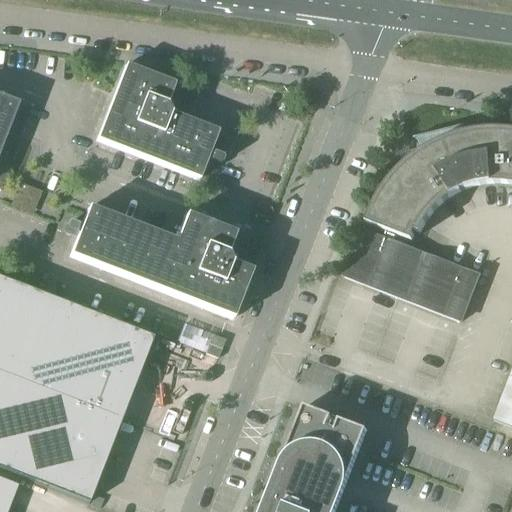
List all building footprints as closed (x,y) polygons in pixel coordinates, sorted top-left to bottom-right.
[(124,68),(118,83),(95,142),(96,143),(198,182),(206,162),(218,166),(220,165),(222,161),(221,158),(209,154),(217,134),(217,133),(175,117),(176,114),(181,112),(176,100),(171,102),(168,101),(174,86),(173,85),(126,67),(125,67),(124,68)] [(0,191),(16,151),(15,151),(15,150),(2,145),(18,106),(18,105),(17,105),(0,98),(0,191)] [(475,188),(464,137),(462,130),(464,129),(464,128),(413,140),(414,141),(416,141),(418,144),(417,145),(416,146),(416,147),(416,148),(416,149),(417,150),(418,151),(419,151),(420,152),(421,151),(422,151),(424,154),(419,157),(413,162),(408,166),(404,169),(402,167),(398,172),(393,177),(389,182),(385,187),(381,193),(377,199),(374,204),(371,210),(369,215),(365,224),(385,232),(382,239),(363,231),(344,280),(459,324),(478,276),(394,243),(396,236),(411,242),(415,233),(420,235),(425,225),(429,219),(432,215),(436,211),(439,208),(443,204),(447,201),(451,198),(456,196),(460,193),(465,191),(467,190),(473,189),(475,188)] [(468,136),(464,137),(475,188),(478,187),(484,186),(489,186),(495,185),(500,185),(506,185),(511,186),(511,131),(506,131),(489,131),(489,134),(482,134),(475,135),(468,136)] [(175,243),(159,237),(88,209),(88,210),(87,210),(80,230),(68,225),(66,226),(64,231),(65,234),(76,238),(69,258),(69,259),(231,322),(232,322),(232,321),(251,273),(251,272),(250,272),(235,266),(236,264),(241,262),(236,250),(231,252),(229,251),(234,236),(234,235),(186,216),(185,217),(175,243)] [(0,376),(120,423),(122,417),(117,415),(130,379),(120,375),(132,344),(148,351),(152,339),(0,280),(0,376)] [(205,356),(217,361),(224,342),(212,337),(205,356)] [(511,370),(492,423),(511,431),(511,370)] [(120,424),(120,423),(0,376),(0,472),(19,480),(88,506),(92,495),(76,489),(81,477),(88,459),(98,463),(111,432),(113,426),(117,428),(118,428),(120,424)] [(304,409),(276,481),(264,511),(335,511),(366,433),(339,422),(335,433),(327,430),(331,419),(304,409)] [(0,511),(6,511),(16,488),(0,481),(0,511)]
